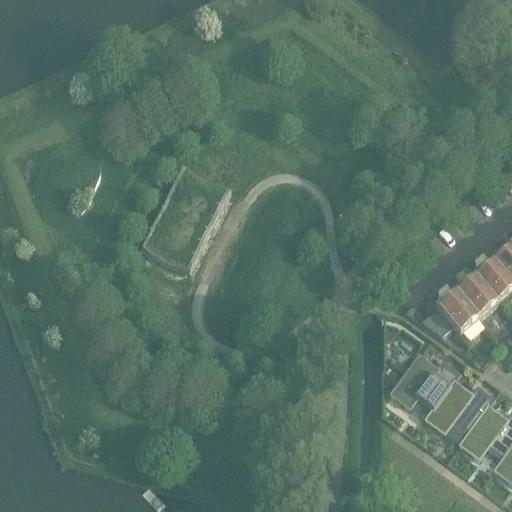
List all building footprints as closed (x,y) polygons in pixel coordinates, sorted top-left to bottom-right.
[(182,171),(141,251),(189,276),(230,195),(182,171)] [(491,264),(511,289),(511,251),(509,248),(491,264)] [(472,279),(497,308),(511,295),(511,289),(491,264),(472,279)] [(454,294),(478,323),(497,308),(472,279),(454,294)] [(442,342),(453,333),(459,339),(478,323),(454,294),(435,310),(438,314),(422,327),(442,342)] [(419,361),(390,400),(409,415),(417,404),(431,415),(423,426),(424,427),(460,379),(442,366),(436,374),(419,361)] [(460,379),(424,427),(444,441),(452,430),(466,440),(458,451),(459,452),(494,404),(477,391),(471,399),(455,387),(461,379),(460,379)] [(494,404),(459,452),(479,466),(487,455),(501,466),(493,477),(511,451),(511,417),(505,424),(489,412),(495,405),(494,404)] [(511,451),(493,477),(511,491),(511,451)]
